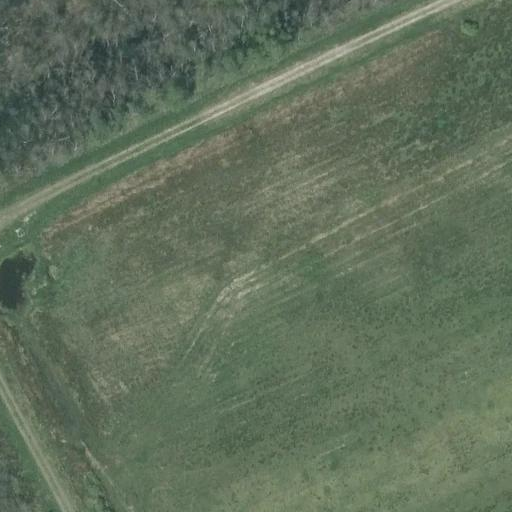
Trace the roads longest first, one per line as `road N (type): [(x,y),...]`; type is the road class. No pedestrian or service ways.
road 1 (track): [(0,229),(464,0)]
road 2 (track): [(63,511),(0,398)]
